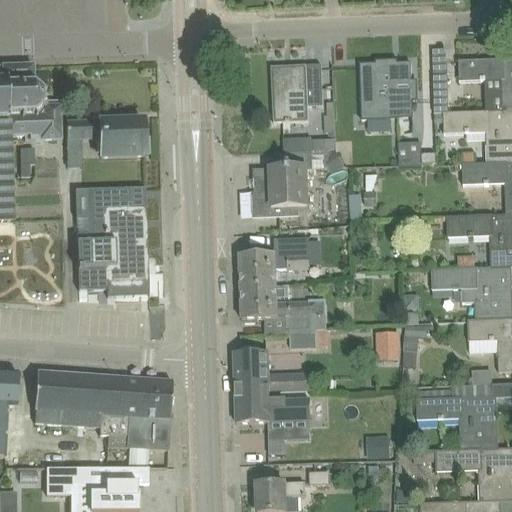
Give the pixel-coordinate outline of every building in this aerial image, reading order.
[(504,114),(511,114),(511,61),(459,63),(460,84),(503,83),(504,114)] [(411,65),(361,66),(363,114),(413,113),(411,65)] [(447,66),(434,66),(436,116),(449,115),(449,110),(447,66)] [(0,223),(11,223),(10,203),(8,138),(25,137),(25,143),(61,142),(60,103),(47,104),(46,95),(45,92),(42,94),(35,88),(36,84),(34,83),(34,67),(0,68),(0,223)] [(324,110),(324,101),(323,87),(322,67),(272,69),(274,125),(294,125),(309,124),(309,111),(324,110)] [(488,167),(511,165),(511,114),(504,114),(444,117),(445,138),(487,136),(488,167)] [(67,125),(67,141),(99,140),(99,160),(145,158),(144,123),(131,123),(131,117),(122,118),(122,124),(67,125)] [(436,117),(435,117),(435,126),(444,126),(443,117),(436,117)] [(312,140),(293,141),(285,142),(284,142),(285,155),(314,154),(326,153),(335,153),(336,152),(336,142),(312,143),(312,140)] [(422,145),(399,146),(400,169),(422,169),(422,166),(422,156),(422,145)] [(20,151),(20,161),(21,168),(30,168),(35,167),(35,160),(34,150),(20,151)] [(323,159),(330,172),(332,176),(345,170),(336,152),(335,153),(327,157),(323,159)] [(254,179),(255,194),(256,219),(276,218),(300,217),(299,210),(309,209),(308,172),(314,172),(314,154),(285,155),(275,155),(276,171),(271,171),(271,178),(254,179)] [(422,156),(422,166),(437,165),(436,155),(422,156)] [(506,186),(507,217),(511,217),(511,165),(488,167),(464,168),(465,188),(506,186)] [(146,210),(145,190),(75,193),(76,223),(89,222),(90,236),(77,237),(79,293),(109,292),(108,285),(132,284),(133,291),(141,291),(140,268),(148,267),(146,210)] [(241,219),(252,219),(251,194),(240,194),(241,219)] [(374,195),(365,195),(366,208),(375,207),(374,195)] [(511,217),(507,217),(448,220),(449,241),(489,240),(490,270),(508,270),(511,270),(511,217)] [(241,271),(242,291),(277,289),(276,272),(309,271),(309,241),(274,242),(274,257),(261,257),(241,258),(241,261),(238,261),(238,271),(241,271)] [(372,261),(371,244),(353,245),(354,261),(372,261)] [(462,306),(474,306),(475,324),(511,321),(511,287),(509,288),(508,270),(490,270),(432,273),(432,294),(462,293),(462,306)] [(290,338),(312,338),(310,306),(277,307),(277,301),(289,300),(289,288),(277,290),(277,289),(242,291),(243,323),(245,323),(245,326),(256,326),(256,323),(263,322),(265,322),(278,322),(278,319),(286,319),(287,319),(287,333),(290,332),(290,338)] [(409,326),(420,325),(419,318),(415,314),(408,314),(409,326)] [(468,344),(497,343),(498,375),(511,374),(511,321),(475,324),(467,324),(468,344)] [(403,370),(417,371),(418,340),(427,341),(428,330),(406,329),(403,370)] [(378,363),(399,363),(398,335),(378,335),(378,363)] [(312,338),(290,338),(291,351),(317,350),(317,349),(317,338),(312,338)] [(235,356),(236,387),(271,386),(271,395),(315,394),(315,379),(270,380),(269,355),(235,356)] [(0,459),(5,460),(7,409),(17,410),(18,395),(19,375),(0,374),(0,459)] [(75,415),(76,378),(37,375),(36,395),(35,413),(36,413),(75,415)] [(75,415),(36,413),(35,425),(90,429),(98,429),(98,439),(107,439),(107,450),(168,451),(170,422),(171,422),(173,384),(76,378),(75,415)] [(271,404),(271,395),(271,386),(236,387),(237,426),(272,425),(272,424),(312,423),(311,403),(271,404)] [(418,403),(417,403),(418,424),(460,422),(462,454),(481,452),(499,451),(498,418),(494,418),(494,401),(497,401),(497,399),(493,399),(463,401),(418,403)] [(271,458),(287,458),(287,431),(271,431),(271,458)] [(390,438),(367,439),(368,461),(391,461),(390,438)] [(462,454),(436,455),(437,464),(437,476),(479,474),(481,504),(497,504),(511,503),(511,450),(499,451),(481,452),(462,454)] [(369,468),(369,476),(378,477),(388,477),(388,469),(378,469),(369,468)] [(139,511),(139,495),(137,495),(137,486),(149,486),(149,471),(149,470),(47,471),(47,496),(47,498),(71,498),(72,498),(72,495),(71,495),(71,488),(91,488),(90,511),(139,511)] [(330,475),(310,476),(310,489),(330,488),(330,475)] [(306,485),(277,486),(257,486),(258,511),(286,511),(287,500),(307,500),(306,485)] [(0,508),(11,508),(17,502),(17,494),(0,493),(0,508)]
